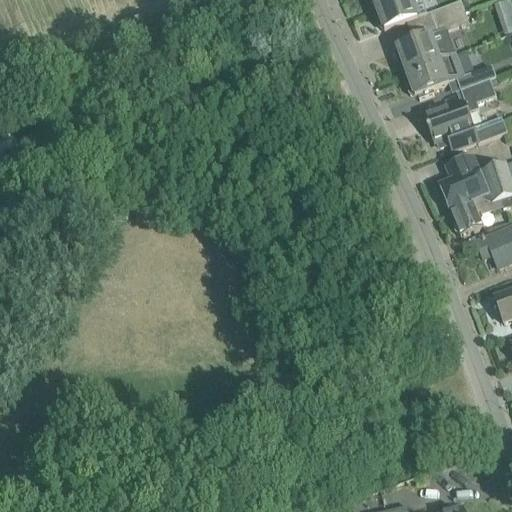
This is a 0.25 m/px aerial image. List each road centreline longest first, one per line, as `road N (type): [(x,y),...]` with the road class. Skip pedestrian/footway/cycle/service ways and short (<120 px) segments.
road 1 (unclassified): [(511,466),(460,323),(318,0)]
road 2 (track): [(0,62),(163,0)]
